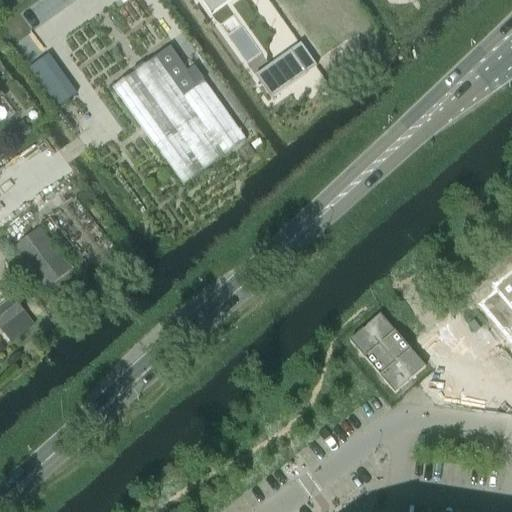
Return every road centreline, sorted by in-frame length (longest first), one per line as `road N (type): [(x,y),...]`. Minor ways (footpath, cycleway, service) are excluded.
road 1 (primary): [(0,494),(511,39)]
road 2 (residential): [(276,511),(390,425),(511,431)]
